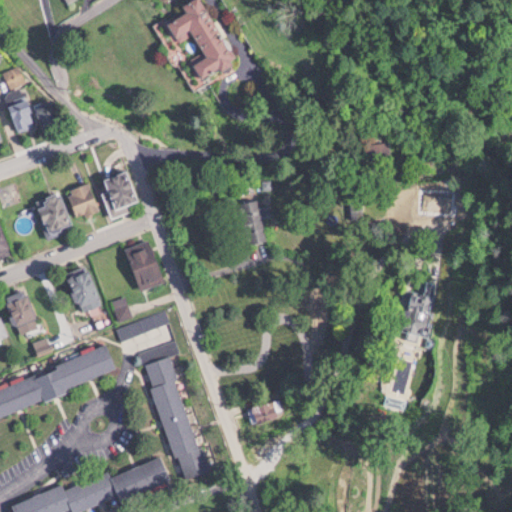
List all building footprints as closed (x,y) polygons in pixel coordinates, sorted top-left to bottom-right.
[(208,54),(197,60),(205,76),(238,59),(207,0),(187,0),(185,1),(190,11),(171,20),(180,39),(196,30),(208,54)] [(10,82),(23,81),(21,66),(8,67),(10,82)] [(36,123),(26,85),(8,89),(18,128),(36,123)] [(392,156),(388,138),(367,143),(371,161),(392,156)] [(130,202),(139,199),(131,169),(107,175),(111,189),(106,190),(113,215),(132,209),(130,202)] [(101,208),(90,180),(68,189),(79,217),(101,208)] [(46,230),(72,226),(66,192),(41,196),(46,230)] [(249,241),(269,238),(263,207),(262,207),(260,197),(242,200),(249,241)] [(350,220),(367,218),(364,199),(348,201),(350,220)] [(0,218),(0,251),(13,246),(0,219),(0,218)] [(165,280),(152,238),(128,245),(141,288),(165,280)] [(81,310),(103,304),(93,268),(71,274),(81,310)] [(27,288),(9,294),(22,332),(41,325),(27,288)] [(114,300),(121,319),(133,314),(126,295),(114,300)] [(122,339),(170,322),(165,309),(117,326),(122,339)] [(0,338),(8,337),(3,315),(0,315),(0,338)] [(52,349),(47,337),(36,341),(40,353),(52,349)] [(144,348),(179,474),(205,467),(173,352),(180,350),(176,339),(144,348)] [(0,413),(118,369),(109,343),(0,384),(0,413)] [(248,406),(253,422),(284,412),(279,396),(248,406)] [(112,473),(110,468),(15,502),(18,511),(58,511),(74,507),(75,509),(120,493),(122,497),(172,480),(163,455),(112,473)]
